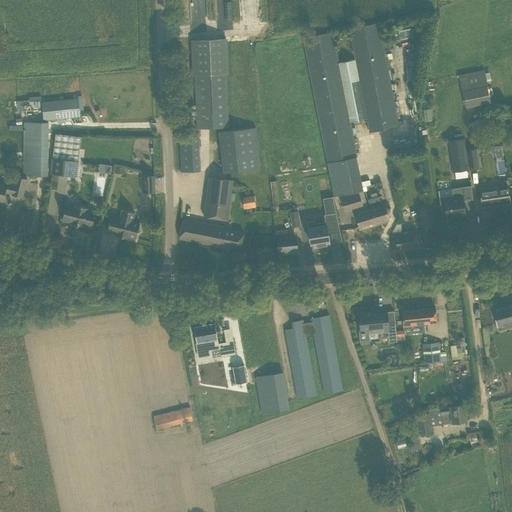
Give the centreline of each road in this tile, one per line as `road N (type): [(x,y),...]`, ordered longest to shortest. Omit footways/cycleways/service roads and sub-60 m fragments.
road 1 (tertiary): [(511,258),(168,289)]
road 2 (residential): [(168,289),(160,0)]
road 3 (track): [(330,278),(402,511)]
road 4 (tertiary): [(168,289),(0,251)]
road 5 (track): [(0,330),(141,303),(149,288)]
